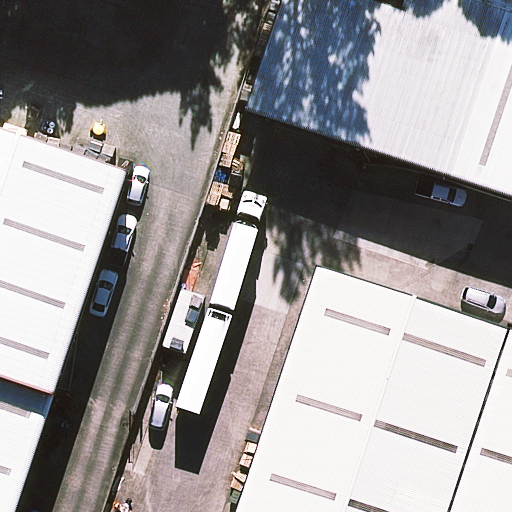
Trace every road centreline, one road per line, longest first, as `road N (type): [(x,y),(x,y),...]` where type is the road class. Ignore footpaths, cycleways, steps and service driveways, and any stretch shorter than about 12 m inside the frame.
road 1 (unknown): [(82,511),(172,256),(177,185),(165,93),(98,53),(0,67)]
road 2 (unknown): [(197,511),(288,264),(348,228),(511,259)]
